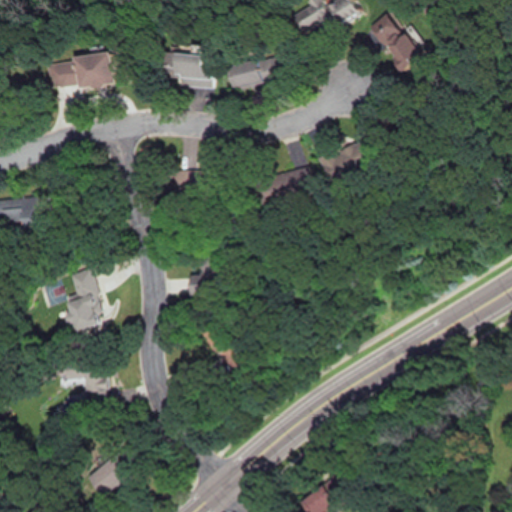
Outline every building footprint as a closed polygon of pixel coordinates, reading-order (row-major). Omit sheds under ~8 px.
[(321,22),(331,39),(364,18),(353,2),(321,22)] [(407,71),(427,53),(411,34),(408,36),(390,15),(372,32),(407,71)] [(72,56),(73,64),(49,66),(51,88),(115,84),(113,53),(72,56)] [(180,87),(214,88),(214,67),(202,67),(202,54),(172,53),(172,74),(180,75),(180,87)] [(281,81),(277,58),(228,68),(232,91),(281,81)] [(46,195),(0,195),(0,220),(46,220),(46,195)] [(71,330),(105,321),(91,266),(71,271),(77,294),(63,298),(71,330)] [(85,357),(86,405),(107,405),(106,357),(85,357)] [(88,473),(102,494),(131,475),(117,453),(88,473)] [(317,511),(334,506),(326,486),(299,496),(304,511),(317,511)]
